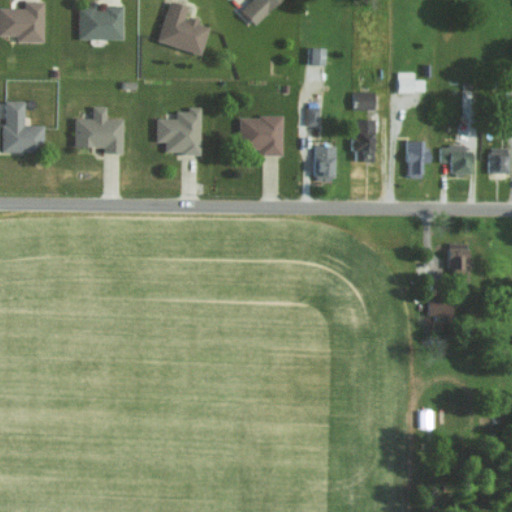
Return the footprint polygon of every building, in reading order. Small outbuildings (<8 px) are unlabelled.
[(0,33),(14,34),(14,40),(41,40),(42,0),(22,0),(22,7),(0,6),(0,33)] [(166,0),(154,40),(199,54),(208,24),(183,16),(186,5),(169,0),(166,0)] [(246,0),(238,10),(254,24),(275,0),(246,0)] [(76,6),(76,37),(121,38),(121,6),(76,6)] [(324,47),(305,46),(305,63),(323,64),(324,47)] [(411,71),(395,71),(395,91),(422,90),(421,78),(411,78),(411,71)] [(372,91),(350,91),(351,108),(372,108),(372,91)] [(0,150),(41,151),(42,124),(22,123),(23,99),(2,99),(0,150)] [(101,151),(120,152),(121,117),(104,117),(104,105),(89,105),(89,117),(72,116),(71,145),(101,145),(101,151)] [(154,140),(163,140),(163,152),(198,152),(198,105),(185,105),(185,109),(173,110),(173,117),(153,117),(154,140)] [(305,106),(304,124),(315,124),(316,107),(305,106)] [(237,115),(237,147),(257,148),(257,154),(280,154),(281,115),(237,115)] [(352,160),(372,160),(372,118),(351,118),(350,150),(353,150),(352,160)] [(425,139),(404,139),(405,175),(420,175),(420,160),(426,160),(425,139)] [(333,144),(312,144),(312,178),(333,178),(333,144)] [(462,144),(437,144),(437,161),(448,161),(448,172),(470,172),(469,150),(462,150),(462,144)] [(507,171),(507,147),(486,146),(486,171),(507,171)] [(446,270),(466,270),(466,242),(446,242),(446,270)] [(425,315),(450,315),(450,296),(425,295),(425,315)]
